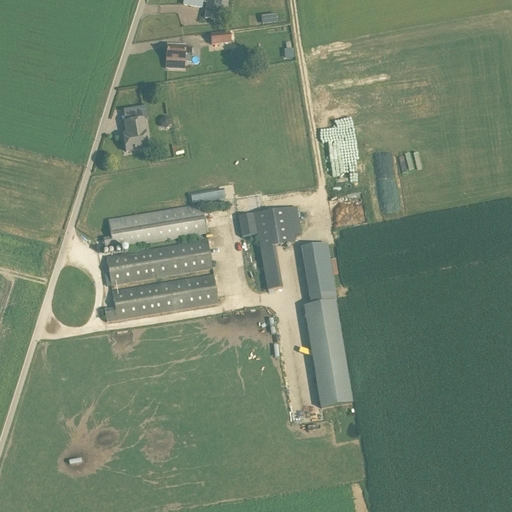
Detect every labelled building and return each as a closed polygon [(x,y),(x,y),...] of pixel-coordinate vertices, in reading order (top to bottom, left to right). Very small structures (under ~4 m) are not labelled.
[(184,0),(183,5),(202,8),(203,3),(208,4),(205,19),(218,21),(221,0),(184,0)] [(211,47),(231,44),(229,32),(210,35),(211,47)] [(192,64),(192,56),(193,48),(168,47),(166,70),(185,71),(185,63),(192,64)] [(170,119),(164,117),(159,121),(160,127),(166,130),(171,126),(170,119)] [(148,149),(143,120),(125,123),(127,135),(123,136),(126,153),(148,149)] [(191,197),(193,205),(227,199),(225,191),(191,197)] [(206,235),(201,207),(107,222),(110,239),(102,241),(104,251),(206,235)] [(241,239),(258,236),(268,292),(282,289),(275,248),(295,244),(288,209),(254,215),(237,218),(241,239)] [(212,269),(208,242),(106,259),(111,287),(212,269)] [(326,246),(301,250),(309,299),(334,295),(326,246)] [(106,323),(218,305),(213,276),(112,294),(115,310),(104,312),(106,323)]
